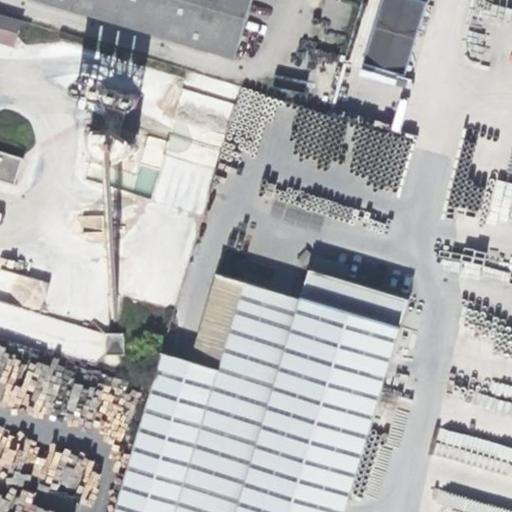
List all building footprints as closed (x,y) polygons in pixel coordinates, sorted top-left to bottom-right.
[(22,0),(236,63),(254,0),(22,0)] [(425,0),(387,0),(371,59),(406,69),(419,25),(425,0)] [(0,43),(17,48),(24,24),(0,17),(0,43)] [(120,148),(124,133),(132,108),(142,111),(146,99),(84,80),(80,93),(117,104),(105,143),(91,139),(90,144),(90,151),(93,157),(96,162),(100,166),(107,169),(114,169),(121,167),(125,163),(128,158),(130,151),(120,148)] [(120,148),(130,151),(134,136),(124,133),(120,148)] [(0,180),(15,185),(23,159),(0,152),(0,180)] [(318,258),(314,274),(338,281),(342,265),(318,258)] [(223,374),(183,511),(353,511),(413,302),(338,281),(314,274),(311,287),(302,285),(297,299),(250,285),(223,374)] [(199,367),(223,374),(250,285),(224,278),(199,367)] [(50,511),(16,502),(12,511),(50,511)]
